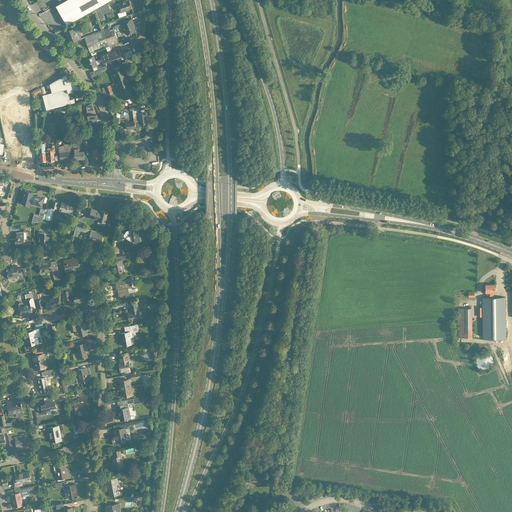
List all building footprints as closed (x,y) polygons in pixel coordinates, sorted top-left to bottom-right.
[(65,0),(56,5),(67,25),(111,0),(65,0)] [(118,4),(115,6),(116,8),(119,7),(120,9),(119,9),(120,12),(121,12),(121,13),(125,11),(128,10),(128,9),(132,8),(131,6),(132,5),(131,3),(130,2),(129,0),(127,0),(125,1),(125,2),(118,4)] [(100,8),(96,10),(99,19),(104,17),(103,14),(111,12),(108,4),(100,8)] [(127,34),(136,31),(134,27),(135,26),(133,26),(132,24),(134,23),(132,19),(122,23),(124,30),(126,30),(127,34)] [(109,27),(103,30),(109,46),(110,46),(109,46),(118,42),(113,29),(110,30),(109,27)] [(74,29),(69,30),(65,32),(66,36),(67,36),(70,43),(81,39),(78,31),(75,32),(74,29)] [(109,46),(103,30),(84,37),(91,53),(106,47),(109,46)] [(117,49),(111,51),(115,62),(129,57),(133,55),(131,50),(124,53),(122,48),(117,49)] [(105,66),(115,62),(111,51),(101,55),(105,66)] [(94,56),(89,58),(84,59),(86,64),(87,64),(89,68),(97,65),(94,56)] [(122,66),(112,69),(116,78),(113,79),(114,83),(117,82),(127,79),(123,69),(122,66)] [(5,95),(31,84),(26,73),(0,84),(5,95)] [(42,95),(46,110),(75,102),(74,99),(70,100),(68,92),(72,91),(73,92),(73,91),(79,89),(72,80),(70,81),(70,79),(70,77),(68,78),(66,75),(50,84),(52,93),(42,95)] [(118,85),(115,86),(118,93),(121,92),(124,100),(133,96),(127,79),(117,82),(118,85)] [(89,105),(86,106),(88,120),(86,120),(86,123),(88,123),(89,124),(98,123),(98,122),(97,119),(97,114),(96,114),(92,104),(89,105)] [(125,122),(125,123),(143,120),(147,120),(145,112),(133,114),(134,121),(130,122),(125,122)] [(143,120),(125,123),(126,129),(135,128),(141,127),(139,127),(139,125),(147,123),(147,120),(143,120)] [(14,137),(4,138),(7,153),(10,153),(10,158),(15,158),(15,159),(17,159),(18,161),(25,161),(25,159),(27,159),(27,157),(32,157),(31,136),(25,136),(25,141),(14,142),(14,137)] [(38,143),(39,153),(37,153),(37,158),(40,158),(40,161),(46,161),(45,138),(41,138),(41,143),(38,143)] [(99,140),(93,140),(88,140),(88,143),(93,143),(94,157),(100,157),(100,149),(99,140)] [(73,150),(72,150),(72,152),(75,152),(75,159),(84,158),(84,151),(79,152),(78,144),(77,143),(76,142),(75,142),(75,143),(74,143),(74,144),(74,145),(73,145),(73,150)] [(59,153),(60,153),(60,160),(70,159),(69,152),(72,152),(72,150),(72,143),(64,144),(64,145),(63,145),(62,145),(61,146),(60,146),(59,146),(59,147),(58,147),(58,148),(58,149),(59,149),(59,153)] [(47,153),(48,153),(48,161),(54,160),(54,153),(55,153),(55,145),(50,145),(51,147),(46,147),(47,153)] [(22,203),(26,205),(30,205),(30,203),(41,206),(42,203),(43,198),(32,195),(33,192),(25,190),(22,203)] [(53,201),(51,206),(51,207),(57,209),(57,208),(60,209),(60,210),(71,213),(72,209),(73,204),(66,202),(66,201),(62,200),(61,203),(59,203),(59,202),(53,201)] [(92,209),(90,214),(89,218),(98,220),(98,221),(105,222),(108,212),(101,210),(101,211),(92,209)] [(135,220),(127,221),(128,228),(137,226),(135,220)] [(133,245),(138,244),(138,243),(139,243),(139,242),(139,241),(142,241),(141,236),(140,236),(139,234),(138,228),(133,228),(133,230),(131,231),(131,230),(126,231),(123,236),(129,240),(129,242),(132,242),(133,245)] [(89,237),(89,240),(100,243),(103,233),(91,230),(90,234),(89,237)] [(17,241),(15,241),(15,245),(23,245),(23,247),(29,247),(28,240),(24,241),(24,232),(21,232),(16,232),(17,241)] [(38,232),(38,237),(37,242),(45,242),(45,240),(50,240),(50,234),(45,234),(45,232),(38,232)] [(131,254),(132,257),(135,257),(135,256),(141,255),(142,257),(140,257),(142,270),(147,269),(145,252),(131,254)] [(114,275),(119,274),(123,274),(122,267),(123,267),(122,260),(129,258),(128,255),(120,256),(115,257),(116,260),(113,261),(114,268),(113,268),(114,275)] [(64,261),(65,265),(65,268),(64,268),(66,274),(76,271),(76,270),(83,269),(82,263),(78,264),(77,258),(64,261)] [(47,262),(38,264),(41,272),(53,269),(53,272),(55,280),(57,279),(57,283),(60,282),(58,271),(57,266),(52,267),(50,260),(46,261),(47,262)] [(6,267),(7,272),(8,278),(9,278),(9,279),(10,279),(17,278),(18,277),(18,276),(23,275),(21,268),(18,269),(17,265),(6,267)] [(131,279),(120,281),(115,282),(117,290),(118,290),(119,297),(130,295),(128,288),(132,287),(131,279)] [(488,297),(483,297),(483,306),(483,311),(484,323),(483,330),(483,339),(505,339),(505,322),(505,302),(505,297),(492,297),(492,292),(494,292),(494,285),(485,285),(485,292),(488,292),(488,297)] [(33,296),(33,298),(34,301),(37,300),(39,308),(43,307),(47,306),(47,310),(52,309),(52,307),(60,305),(58,296),(45,300),(45,301),(41,302),(41,299),(39,300),(38,293),(36,294),(35,288),(31,289),(32,296),(33,296)] [(76,298),(74,299),(75,303),(81,301),(81,303),(85,302),(84,296),(86,296),(85,292),(79,293),(79,291),(74,293),(76,298)] [(19,306),(21,315),(22,314),(22,315),(25,315),(25,314),(28,313),(29,314),(33,313),(32,309),(36,308),(34,301),(33,298),(27,299),(28,304),(24,305),(23,303),(22,302),(20,303),(19,304),(19,306)] [(129,320),(134,319),(140,318),(139,311),(138,311),(137,307),(138,307),(137,302),(130,303),(131,313),(128,313),(129,320)] [(458,308),(458,338),(472,338),(472,308),(458,308)] [(70,326),(71,331),(77,330),(79,336),(88,334),(85,322),(76,324),(70,326)] [(125,332),(120,333),(121,341),(122,341),(123,346),(128,345),(132,344),(130,337),(133,337),(135,336),(136,336),(136,335),(136,333),(135,332),(137,331),(138,331),(139,331),(139,330),(138,328),(137,328),(137,324),(129,326),(130,331),(125,332)] [(26,346),(31,345),(35,344),(33,336),(36,335),(35,330),(32,331),(24,333),(26,341),(25,341),(26,346)] [(80,340),(74,341),(75,345),(77,345),(79,354),(76,354),(76,353),(74,354),(73,356),(74,358),(74,360),(77,359),(88,356),(86,352),(88,351),(86,343),(81,344),(80,340)] [(43,348),(39,349),(35,350),(35,354),(39,353),(39,355),(32,356),(33,361),(35,361),(36,369),(46,367),(42,353),(44,352),(43,348)] [(127,353),(124,354),(119,354),(120,363),(119,363),(121,371),(130,369),(128,361),(129,360),(127,353)] [(489,370),(495,358),(487,355),(484,362),(483,361),(481,366),(489,370)] [(89,381),(86,368),(78,370),(79,374),(75,375),(77,383),(81,382),(81,383),(89,381)] [(42,378),(37,379),(39,384),(40,384),(40,387),(39,387),(40,393),(45,391),(49,391),(47,381),(49,380),(48,377),(54,375),(53,370),(42,372),(43,378),(42,378)] [(122,388),(120,388),(122,397),(131,395),(130,388),(131,388),(129,379),(120,381),(122,388)] [(65,393),(44,398),(45,401),(46,401),(47,404),(42,406),(43,414),(51,412),(50,408),(56,407),(54,401),(66,398),(65,393)] [(74,400),(75,407),(76,412),(85,410),(85,409),(89,408),(87,396),(81,397),(81,400),(77,401),(77,400),(74,400)] [(7,403),(2,404),(4,409),(8,408),(10,414),(13,413),(13,411),(17,410),(22,409),(20,401),(11,403),(10,401),(7,402),(7,403)] [(124,404),(117,406),(118,413),(119,413),(121,420),(131,418),(128,407),(125,408),(124,404)] [(117,435),(111,436),(113,445),(118,444),(119,446),(131,444),(130,439),(125,440),(124,434),(126,434),(125,429),(128,428),(127,424),(120,425),(121,427),(117,428),(117,429),(116,429),(117,435)] [(57,426),(54,426),(49,427),(51,437),(49,437),(50,442),(62,440),(60,433),(59,433),(57,426)] [(15,437),(16,444),(17,449),(29,446),(28,437),(20,439),(20,436),(15,437)] [(120,450),(118,450),(113,451),(115,457),(112,458),(114,469),(123,467),(120,450)] [(59,475),(57,475),(57,479),(58,481),(65,479),(65,477),(68,477),(67,473),(66,473),(65,469),(66,469),(65,464),(62,464),(61,464),(61,465),(57,465),(58,470),(59,475)] [(22,473),(19,473),(15,473),(16,479),(13,479),(14,486),(21,485),(21,481),(25,480),(26,481),(30,480),(28,471),(22,472),(22,473)] [(110,496),(115,495),(119,494),(117,485),(118,484),(117,478),(120,477),(119,473),(117,474),(112,475),(113,475),(114,478),(106,480),(107,486),(108,486),(110,496)] [(262,476),(251,475),(250,482),(261,484),(262,476)] [(75,484),(67,486),(63,486),(65,493),(68,492),(69,498),(78,497),(75,484)] [(20,492),(16,493),(11,494),(12,500),(13,500),(14,507),(23,505),(20,492)] [(64,503),(59,504),(56,505),(57,511),(61,510),(61,511),(72,511),(72,507),(65,509),(64,503)] [(121,511),(119,503),(111,505),(106,506),(107,511),(109,511),(108,511),(121,511)] [(229,503),(225,511),(235,511),(236,510),(234,509),(235,506),(229,503)]
